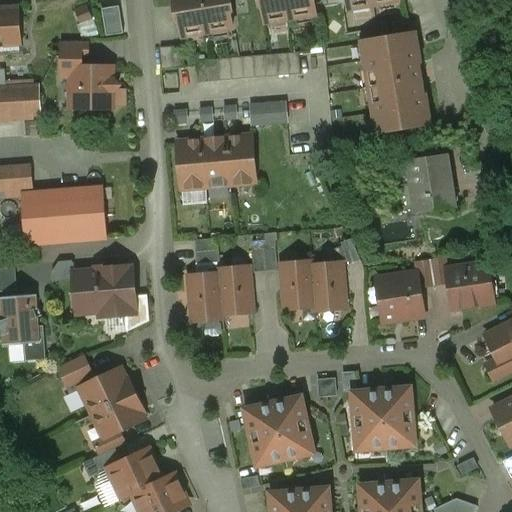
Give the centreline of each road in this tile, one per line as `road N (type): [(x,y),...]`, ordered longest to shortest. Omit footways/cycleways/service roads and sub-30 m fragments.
road 1 (residential): [(142,0),(167,341),(182,375)]
road 2 (residential): [(492,511),(501,489),(425,353),(311,364)]
road 3 (residential): [(182,375),(187,396),(179,421),(219,511)]
road 4 (residential): [(311,364),(182,375)]
